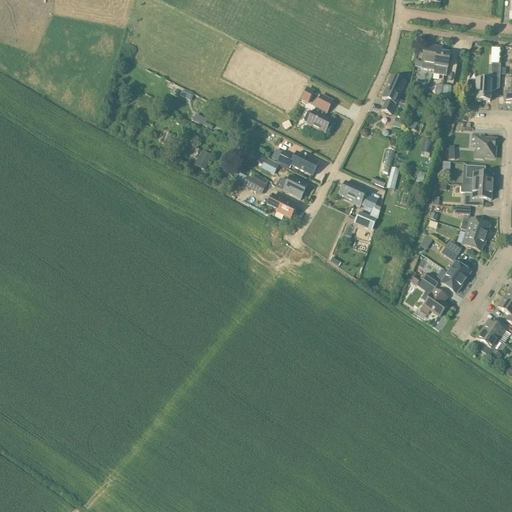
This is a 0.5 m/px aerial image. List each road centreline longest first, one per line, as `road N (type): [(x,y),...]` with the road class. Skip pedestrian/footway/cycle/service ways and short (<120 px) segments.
road 1 (residential): [(293,243),(360,119),(397,12)]
road 2 (residential): [(511,242),(511,120)]
